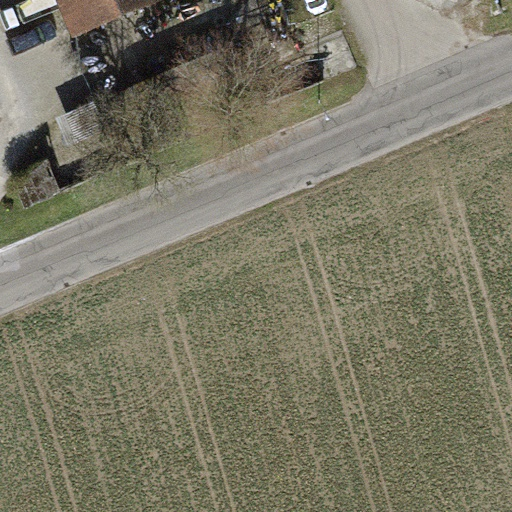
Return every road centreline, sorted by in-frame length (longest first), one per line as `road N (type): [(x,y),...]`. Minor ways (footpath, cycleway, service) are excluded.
road 1 (secondary): [(0,281),(511,72)]
road 2 (unknown): [(357,0),(396,119)]
